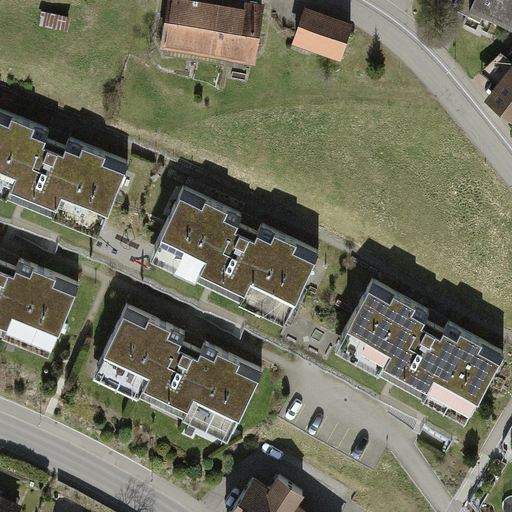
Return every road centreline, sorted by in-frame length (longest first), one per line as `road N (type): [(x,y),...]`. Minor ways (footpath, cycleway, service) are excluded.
road 1 (residential): [(511,172),(425,65),(387,29),(331,0)]
road 2 (tertiary): [(0,429),(162,511)]
